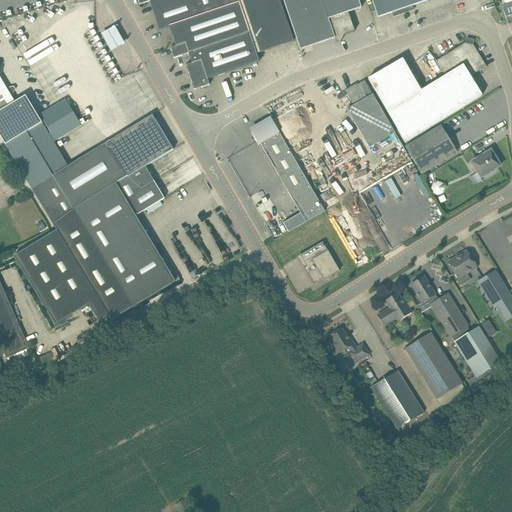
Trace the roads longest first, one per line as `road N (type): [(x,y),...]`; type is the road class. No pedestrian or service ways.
road 1 (unclassified): [(198,139),(264,85),(481,20)]
road 2 (unclassified): [(304,309),(322,308),(511,193)]
road 3 (unclassified): [(304,309),(292,303),(198,139)]
road 4 (unclassified): [(401,511),(470,425),(511,391)]
road 5 (unclassified): [(198,139),(116,0)]
